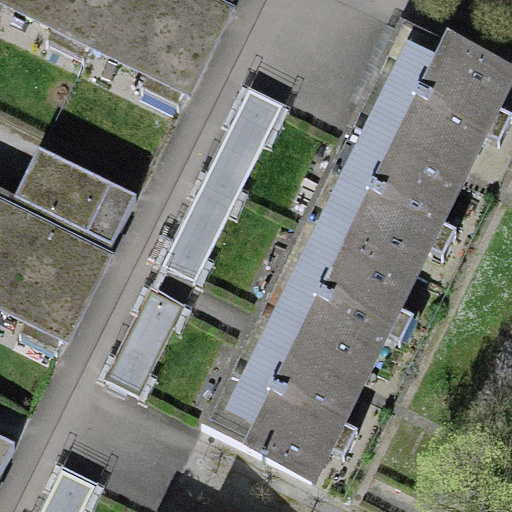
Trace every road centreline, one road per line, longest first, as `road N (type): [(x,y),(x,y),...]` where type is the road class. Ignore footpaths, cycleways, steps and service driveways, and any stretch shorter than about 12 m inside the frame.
road 1 (residential): [(276,0),(22,511)]
road 2 (residential): [(511,379),(447,511)]
